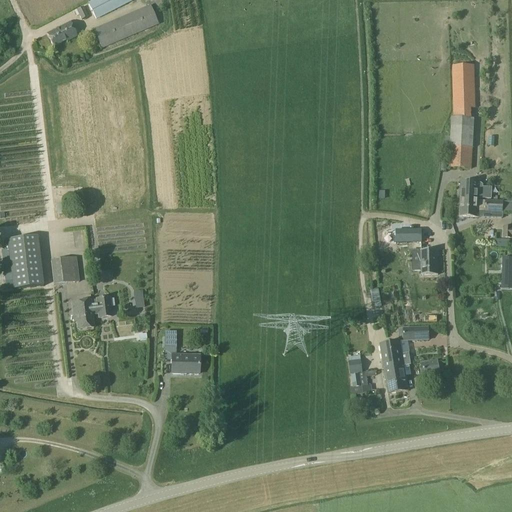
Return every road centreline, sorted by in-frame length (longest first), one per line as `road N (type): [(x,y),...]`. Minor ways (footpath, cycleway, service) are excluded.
road 1 (unclassified): [(114,511),(270,468),(511,429)]
road 2 (unknown): [(46,191),(19,54)]
